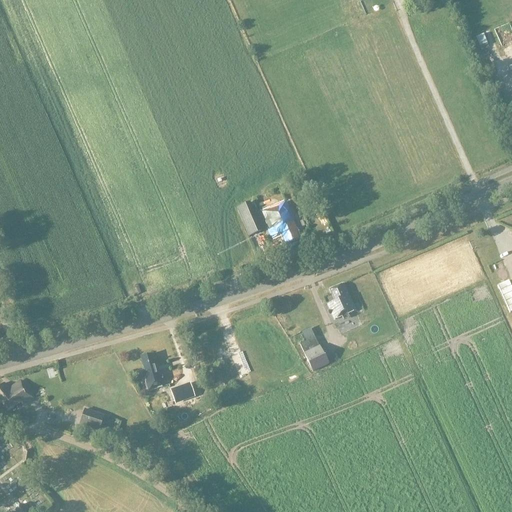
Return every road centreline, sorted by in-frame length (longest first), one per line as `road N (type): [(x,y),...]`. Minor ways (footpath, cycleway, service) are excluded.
road 1 (tertiary): [(0,363),(239,294),(511,182)]
road 2 (unclassified): [(189,511),(97,451),(0,417)]
